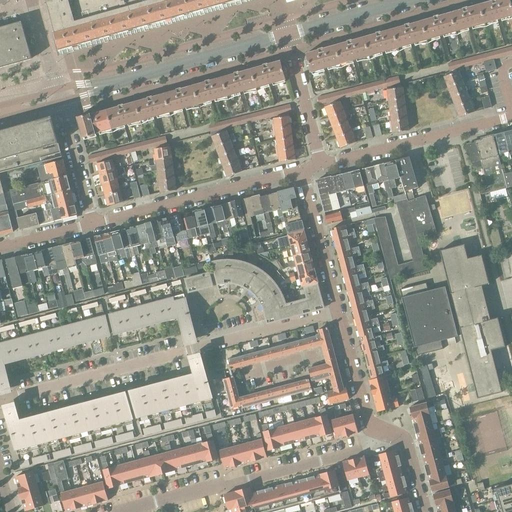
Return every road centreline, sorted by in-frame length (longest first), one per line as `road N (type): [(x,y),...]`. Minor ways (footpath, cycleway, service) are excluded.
road 1 (residential): [(0,401),(338,312)]
road 2 (tertiary): [(59,96),(287,33)]
road 3 (residential): [(166,499),(371,446),(373,427)]
road 4 (residential): [(300,170),(92,224)]
road 5 (residential): [(511,116),(320,165)]
road 6 (residential): [(338,312),(300,170)]
road 7 (residential): [(320,165),(287,33)]
road 8 (residential): [(92,224),(59,96)]
road 9 (tertiary): [(287,33),(407,0)]
